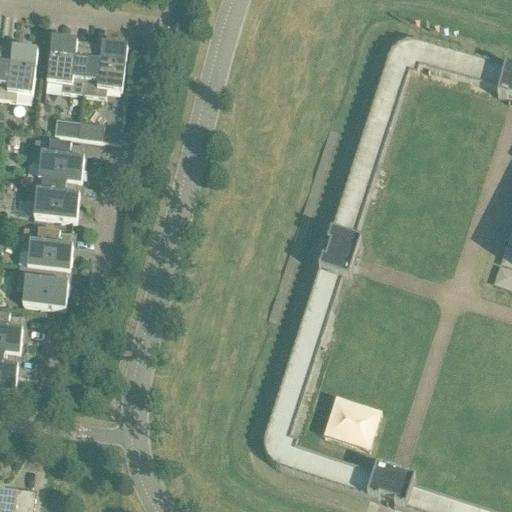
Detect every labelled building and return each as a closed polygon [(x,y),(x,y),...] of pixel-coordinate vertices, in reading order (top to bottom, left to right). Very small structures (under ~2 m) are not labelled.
[(62,97),(84,100),(90,52),(78,51),(78,47),(53,44),(47,87),(63,89),(62,97)] [(511,71),(420,46),(417,46),(415,46),(412,46),(410,46),(407,46),(405,47),(403,48),(400,49),(398,50),(396,51),(395,53),(393,55),(391,57),(390,59),(389,61),(388,64),(328,249),(331,250),(326,266),(323,265),(265,441),(265,444),(264,446),(264,449),(264,451),(264,454),(265,457),(266,459),(267,461),(268,463),(270,466),(271,467),(273,469),(275,471),(277,472),(280,473),(282,474),(303,481),(379,506),(380,503),(388,505),(395,508),(394,511),(398,511),(477,511),(413,492),(416,484),(405,481),(396,478),(390,476),(378,472),(375,479),(364,476),(318,461),(295,453),(298,446),(290,443),(342,283),(350,286),(353,275),(356,268),(358,260),(362,248),(354,245),(409,77),(417,79),(419,71),(500,93),(498,101),(509,104),(511,104),(511,71)] [(90,52),(84,100),(106,103),(107,95),(123,97),(128,54),(103,50),(102,54),(90,52)] [(0,56),(0,57),(0,103),(16,106),(17,98),(33,100),(38,57),(13,54),(13,57),(0,56)] [(57,125),(55,141),(103,147),(105,131),(57,125)] [(41,169),(39,183),(39,184),(78,189),(82,190),(85,165),(82,164),(83,151),(36,145),(33,168),(41,169)] [(39,184),(39,183),(31,182),(28,205),(36,206),(34,221),(77,227),(80,202),(77,201),(78,189),(39,184)] [(30,257),(28,271),(28,272),(67,277),(67,278),(71,278),(74,253),(70,252),(72,239),(25,233),(22,256),(30,257)] [(28,272),(28,271),(20,270),(17,293),(25,294),(23,309),(66,315),(69,290),(66,289),(67,278),(67,277),(28,272)] [(0,357),(17,360),(17,361),(20,361),(24,336),(20,335),(22,322),(0,319),(0,357)] [(0,357),(0,396),(16,398),(19,373),(15,372),(17,361),(17,360),(0,357)] [(383,420),(337,405),(324,444),(370,459),(383,420)] [(0,511),(32,511),(35,496),(22,494),(21,499),(0,496),(0,511)]
